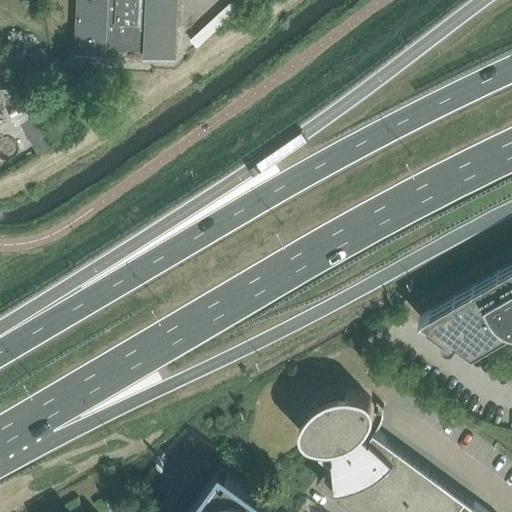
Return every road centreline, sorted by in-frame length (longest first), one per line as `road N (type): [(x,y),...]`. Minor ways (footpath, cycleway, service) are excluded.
road 1 (trunk): [(486,0),(0,352)]
road 2 (trunk): [(511,70),(329,162),(0,354)]
road 3 (trunk): [(38,414),(511,149)]
road 4 (trunk): [(38,414),(164,389),(511,211)]
